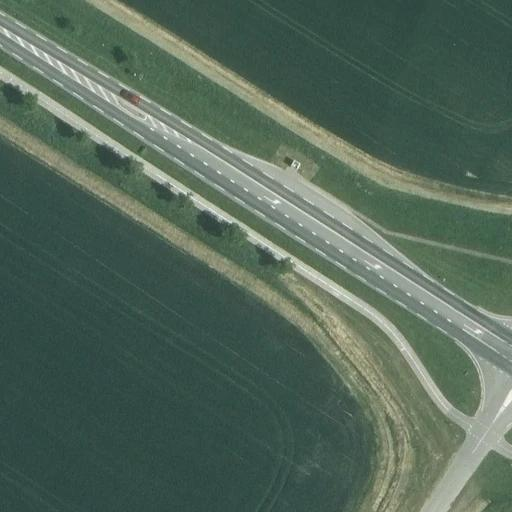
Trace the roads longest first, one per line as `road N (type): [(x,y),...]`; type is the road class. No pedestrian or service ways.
road 1 (primary): [(196,155),(511,354)]
road 2 (primary): [(196,155),(0,31)]
road 3 (unclassified): [(431,511),(511,394)]
